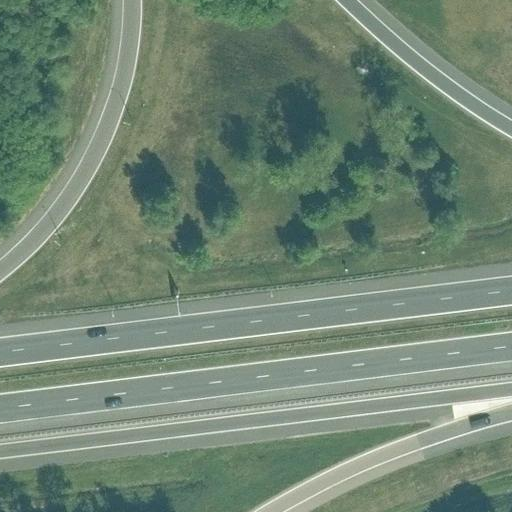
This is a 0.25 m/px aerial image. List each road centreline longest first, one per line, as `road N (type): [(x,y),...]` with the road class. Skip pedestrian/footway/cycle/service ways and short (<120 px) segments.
road 1 (motorway): [(0,451),(511,387)]
road 2 (motorway): [(0,408),(511,346)]
road 3 (motorway): [(511,290),(0,351)]
road 4 (motorway): [(129,0),(128,51),(97,151),(41,234),(0,271)]
road 5 (motorway): [(280,511),(337,478),(511,403)]
road 6 (motorway): [(511,128),(436,78),(347,0)]
